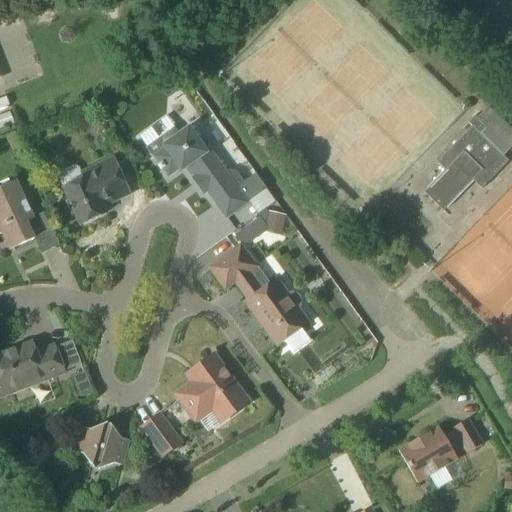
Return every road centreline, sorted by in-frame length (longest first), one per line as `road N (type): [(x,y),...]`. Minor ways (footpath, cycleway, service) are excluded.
road 1 (residential): [(302,430),(400,369),(406,351),(403,320),(326,217)]
road 2 (residential): [(115,311),(102,389),(125,399),(145,388),(174,299)]
road 3 (residential): [(174,299),(187,229),(170,212),(147,219),(115,311)]
road 4 (residential): [(302,430),(238,338),(212,312),(174,299)]
road 5 (residential): [(164,511),(302,430)]
